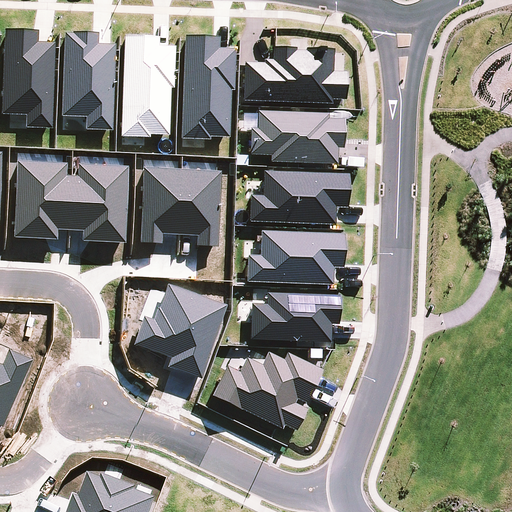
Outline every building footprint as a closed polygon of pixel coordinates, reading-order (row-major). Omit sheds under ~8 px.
[(23,128),(50,129),(54,43),(36,42),(36,31),(3,30),(0,93),(0,115),(24,116),(23,128)] [(96,34),(62,32),(59,118),(83,119),(83,130),(111,131),(114,45),(96,44),(96,34)] [(172,46),(156,45),(157,36),(121,35),(118,137),(170,138),(172,46)] [(228,140),(232,49),(217,48),(217,37),(183,36),(178,138),(228,140)] [(331,72),(331,49),(276,50),(276,62),(241,63),(241,103),(344,102),(344,72),(331,72)] [(337,165),(341,118),(251,110),(247,157),(337,165)] [(245,223),(333,223),(333,208),(346,208),(346,174),(245,173),(245,223)] [(341,267),(342,234),(258,231),(258,256),(246,256),(245,282),(331,285),(332,267),(341,267)] [(336,324),(337,295),(265,293),(264,305),(249,304),(248,339),(328,342),(329,324),(336,324)] [(284,353),(282,359),(266,352),(260,365),(244,358),(238,372),(225,366),(212,396),(293,432),(304,408),(293,403),(295,399),(305,403),(320,369),(284,353)]
